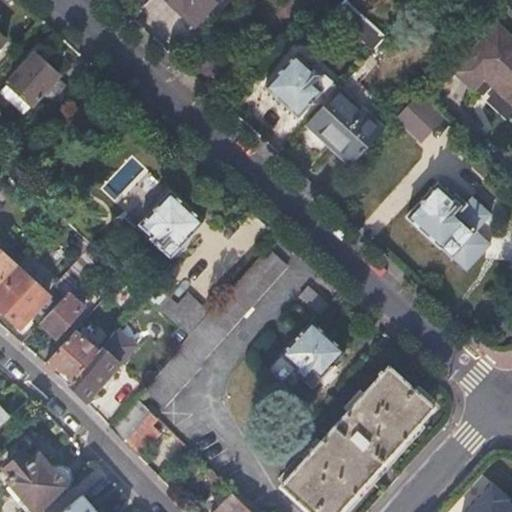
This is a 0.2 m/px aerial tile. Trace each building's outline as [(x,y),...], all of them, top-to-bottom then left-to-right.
[(174,0),(198,22),(217,0),(174,0)] [(336,16),(374,52),(386,39),(348,3),(336,16)] [(511,42),(497,28),(455,72),(473,88),(482,78),(511,106),(511,42)] [(35,53),(9,81),(33,105),(40,97),(53,109),(70,89),(58,77),(59,75),(35,53)] [(299,119),(333,82),(315,65),(311,69),(297,56),(265,88),(299,119)] [(341,88),(307,125),(352,167),(387,129),(341,88)] [(396,120),(421,144),(443,120),(418,96),(396,120)] [(407,217),(452,257),(474,234),(459,219),(466,211),(464,210),(469,205),(458,195),(454,199),(438,184),(407,217)] [(172,189),(140,225),(155,238),(153,240),(163,250),(172,240),(180,247),(205,220),(172,189)] [(70,240),(96,265),(104,257),(77,232),(70,240)] [(197,286),(225,259),(207,239),(178,265),(197,286)] [(210,316),(190,338),(155,378),(175,397),(202,367),(200,365),(288,266),(269,249),(210,316)] [(0,250),(0,282),(16,265),(0,250)] [(115,267),(98,285),(109,296),(126,278),(115,267)] [(7,285),(36,312),(50,297),(20,268),(20,272),(7,285)] [(319,277),(302,296),(320,314),(338,294),(319,277)] [(0,291),(0,307),(22,327),(32,316),(36,312),(7,285),(0,291)] [(76,286),(44,319),(41,322),(57,338),(92,301),(76,286)] [(157,306),(190,338),(210,316),(189,296),(179,306),(168,295),(157,306)] [(313,321),(283,354),(298,368),(296,370),(307,379),(315,371),(322,377),(346,351),(313,321)] [(76,331),(45,363),(69,385),(99,352),(76,331)] [(99,352),(69,385),(87,403),(136,348),(118,332),(99,352)] [(390,366),(283,484),(312,511),(334,511),(383,458),(433,405),(390,366)] [(112,429),(138,456),(159,432),(153,425),(159,418),(138,398),(112,429)] [(34,511),(64,485),(66,481),(67,478),(67,474),(67,471),(64,468),(61,467),(58,466),(55,466),(48,468),(37,455),(30,462),(21,452),(3,467),(10,475),(7,479),(34,511)] [(511,498),(494,483),(467,511),(511,511),(511,502),(509,499),(511,498)] [(216,511),(254,511),(236,494),(216,511)] [(61,511),(93,511),(80,496),(61,511)]
